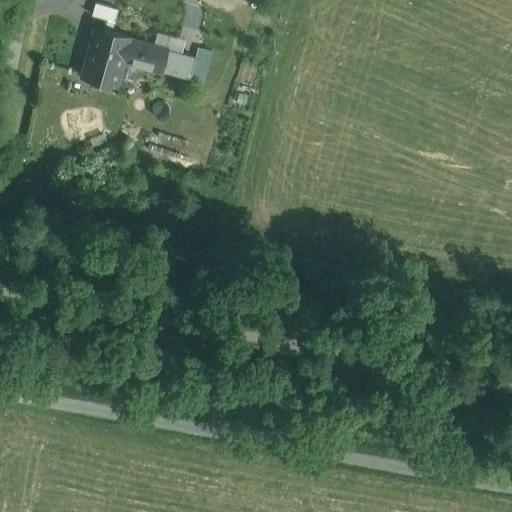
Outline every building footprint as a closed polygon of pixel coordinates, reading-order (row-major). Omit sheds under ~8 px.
[(95,3),(92,15),(107,19),(115,21),(118,9),(95,3)] [(115,21),(107,19),(104,31),(111,33),(115,21)] [(122,60),(128,38),(111,33),(104,31),(95,29),(82,75),(115,84),(122,60)] [(168,37),(165,49),(179,53),(182,41),(168,37)] [(128,38),(122,60),(159,70),(165,49),(128,38)] [(197,48),(195,57),(207,60),(209,51),(197,48)] [(179,53),(165,49),(159,70),(173,74),(179,53)] [(195,57),(179,53),(173,74),(201,82),(207,60),(195,57)]
